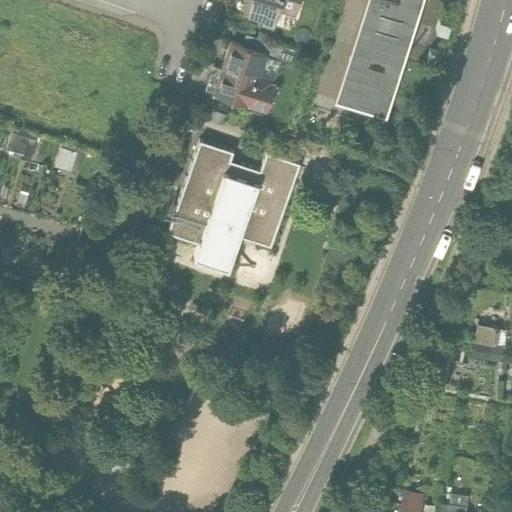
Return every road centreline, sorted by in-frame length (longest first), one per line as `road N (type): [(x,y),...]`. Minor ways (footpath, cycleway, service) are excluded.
road 1 (secondary): [(394,301),(460,143),(502,3)]
road 2 (secondary): [(394,301),(280,511)]
road 3 (secondary): [(304,511),(394,301)]
